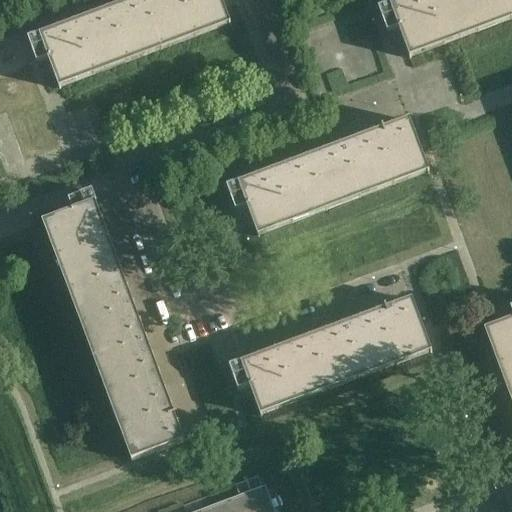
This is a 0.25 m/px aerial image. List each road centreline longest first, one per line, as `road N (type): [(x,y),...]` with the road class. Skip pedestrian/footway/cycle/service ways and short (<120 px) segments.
road 1 (residential): [(206,330),(147,180),(165,157),(290,104),(262,4)]
road 2 (unknown): [(147,194),(121,202),(113,214),(152,346)]
